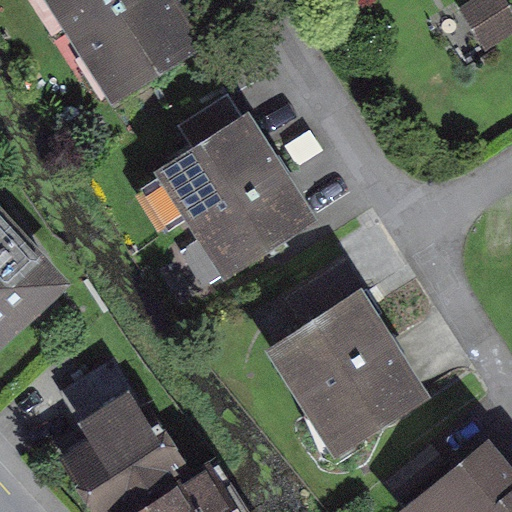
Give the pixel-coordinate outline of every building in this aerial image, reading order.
[(55,0),(73,28),(116,0),(55,0)] [(116,0),(73,28),(116,94),(198,41),(170,0),(116,0)] [(511,28),(511,20),(500,0),(485,0),(467,11),(486,43),(511,28)] [(165,173),(225,270),(308,218),(248,121),(165,173)] [(0,223),(0,336),(57,285),(0,223)] [(281,354),(340,444),(417,393),(358,304),(281,354)] [(218,427),(163,361),(80,429),(135,496),(218,427)] [(302,511),(250,434),(143,506),(147,511),(302,511)] [(511,511),(511,479),(490,451),(412,511),(511,511)]
